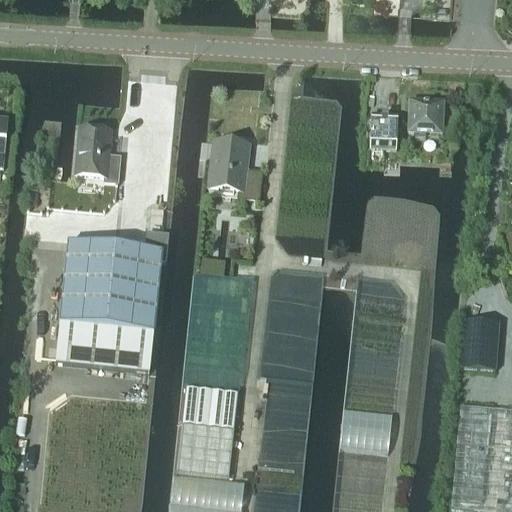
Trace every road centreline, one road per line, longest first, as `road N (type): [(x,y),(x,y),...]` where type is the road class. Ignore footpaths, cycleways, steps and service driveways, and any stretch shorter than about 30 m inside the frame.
road 1 (unclassified): [(511,63),(0,32)]
road 2 (unknown): [(499,62),(488,270),(511,368)]
